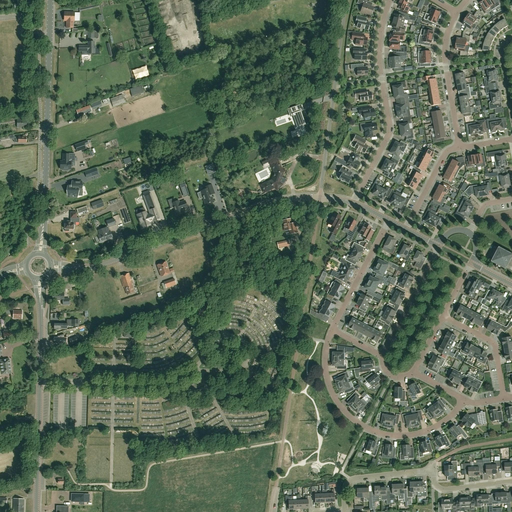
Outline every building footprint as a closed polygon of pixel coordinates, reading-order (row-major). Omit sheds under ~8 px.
[(328,15),(329,0),(321,0),(320,14),(328,15)] [(372,14),(373,11),(372,10),(373,7),(371,7),(371,6),(372,3),(363,0),(358,0),(357,4),(362,5),(362,6),(361,12),(362,12),(362,13),(365,14),(366,13),(371,15),(371,14),(372,14)] [(413,6),(408,4),(401,0),(398,6),(401,7),(400,10),(407,13),(410,8),(412,9),(413,6)] [(484,16),(487,13),(485,11),(490,8),(484,0),(482,0),(481,1),(482,2),(480,3),(483,9),(479,11),(484,16)] [(496,0),(493,2),(492,0),(484,0),(490,8),(492,6),(493,6),(495,8),(500,5),(497,0),(496,0)] [(78,6),(80,11),(99,6),(98,2),(78,6)] [(430,15),(439,19),(440,15),(440,14),(440,13),(440,12),(435,10),(436,8),(431,5),(430,8),(432,9),(430,15)] [(73,28),(73,21),(74,21),(73,12),(63,13),(64,21),(66,21),(66,28),(73,28)] [(408,20),(409,15),(404,13),(403,16),(395,14),(393,21),(403,23),(404,21),(405,20),(408,20)] [(439,19),(430,15),(426,13),(423,22),(430,25),(431,22),(436,24),(436,23),(437,23),(437,22),(438,22),(438,21),(439,19)] [(481,18),(477,13),(475,17),(469,14),(468,16),(467,15),(465,18),(474,24),(477,19),(479,21),(481,18)] [(369,23),(366,22),(367,19),(361,18),(357,17),(356,22),(358,23),(357,27),(368,30),(369,23)] [(501,21),(499,17),(497,18),(500,22),(503,29),(504,28),(507,27),(508,26),(505,19),(501,21)] [(476,26),(474,24),(465,18),(463,22),(464,22),(462,24),(468,28),(465,32),(471,34),(474,29),(476,26)] [(497,25),(493,20),(492,22),(495,26),(500,32),(501,31),(503,29),(500,22),(497,25)] [(404,33),(406,28),(403,27),(402,26),(403,23),(393,21),(392,27),(400,29),(399,32),(404,33)] [(493,28),(489,25),(487,26),(491,30),(497,35),(498,34),(500,32),(495,26),(493,28)] [(423,36),(433,38),(434,34),(433,33),(433,32),(433,31),(428,31),(429,28),(423,27),(422,30),(421,29),(420,35),(423,36)] [(497,35),(491,30),(489,33),(485,30),(484,32),(488,35),(494,39),(495,38),(497,35)] [(404,33),(399,32),(394,32),(393,35),(390,35),(390,36),(389,38),(390,39),(390,42),(400,43),(400,42),(399,42),(399,40),(401,40),(404,40),(404,39),(405,33),(404,33)] [(366,46),(367,38),(363,38),(363,34),(352,33),(351,40),(356,40),(355,45),(360,46),(360,45),(366,46)] [(433,38),(423,36),(420,35),(418,44),(425,46),(426,43),(431,44),(431,43),(432,42),(432,41),(433,41),(433,38)] [(469,42),(470,37),(464,35),(464,39),(457,38),(457,41),(456,40),(455,44),(466,46),(466,43),(467,42),(469,42)] [(494,39),(488,35),(486,38),(482,36),(481,37),(485,40),(492,43),(493,42),(494,39)] [(94,53),(94,42),(88,42),(88,46),(79,46),(79,51),(82,51),(82,55),(90,54),(94,53)] [(407,53),(404,53),(404,47),(402,47),(402,46),(400,46),(400,43),(390,42),(391,42),(391,45),(390,45),(390,47),(390,48),(390,49),(398,49),(398,53),(407,53)] [(467,56),(469,46),(466,46),(455,44),(455,48),(456,48),(455,50),(462,51),(461,56),(467,56)] [(422,58),(432,57),(432,54),(431,53),(430,52),(430,51),(425,51),(425,48),(418,49),(418,52),(418,58),(422,58)] [(366,60),(366,52),(362,52),(361,51),(361,49),(355,49),(354,56),(355,57),(356,57),(356,60),(359,60),(359,61),(360,62),(362,62),(363,61),(363,60),(366,60)] [(400,62),(403,62),(403,59),(407,59),(407,53),(398,53),(396,53),(396,57),(390,58),(390,60),(389,60),(390,63),(400,62)] [(432,57),(422,58),(418,58),(419,63),(420,63),(420,67),(426,67),(426,64),(431,63),(431,62),(432,61),(432,60),(432,57)] [(401,68),(400,62),(390,63),(390,66),(391,66),(391,69),(396,68),(396,71),(404,71),(404,68),(401,68)] [(363,68),(362,67),(362,64),(350,65),(351,70),(355,69),(355,72),(356,73),(357,73),(357,76),(367,75),(367,67),(363,68)] [(456,80),(465,79),(464,73),(468,73),(468,69),(461,70),(461,74),(455,75),(456,80)] [(494,70),(494,69),(489,70),(489,71),(486,71),(487,77),(497,76),(497,74),(497,71),(496,71),(496,70),(494,70)] [(433,79),(432,76),(424,77),(424,81),(428,81),(429,86),(437,84),(436,79),(433,79)] [(497,76),(487,77),(484,78),(485,83),(491,83),(491,84),(496,83),(496,82),(498,81),(498,80),(498,79),(498,77),(497,77),(497,76)] [(394,93),(403,91),(403,88),(406,87),(405,82),(398,83),(398,86),(393,87),(393,88),(392,88),(393,92),(394,91),(394,93)] [(466,87),(466,84),(457,86),(458,91),(461,91),(462,94),(470,93),(469,87),(466,87)] [(130,89),(132,97),(144,93),(142,86),(130,89)] [(366,93),(366,89),(355,91),(356,98),(359,97),(360,98),(361,101),(372,99),(371,92),(366,93)] [(498,91),(497,90),(492,91),(493,92),(487,93),(488,96),(490,96),(491,99),(501,97),(500,96),(501,95),(501,93),(500,92),(500,91),(498,91)] [(396,102),(401,101),(408,100),(407,94),(405,94),(405,91),(403,91),(394,93),(394,94),(393,94),(394,98),(395,98),(395,99),(396,99),(396,102)] [(460,103),(469,102),(469,99),(471,98),(470,93),(462,94),(462,97),(459,98),(460,103)] [(113,107),(126,103),(123,95),(110,99),(113,107)] [(314,99),(313,96),(310,97),(310,98),(310,100),(309,101),(311,107),(314,106),(315,109),(321,107),(320,104),(318,98),(314,99)] [(496,108),(496,105),(500,104),(500,103),(502,103),(501,102),(502,101),(501,99),(501,98),(501,97),(491,99),(491,102),(490,102),(489,104),(489,107),(490,110),(491,109),(496,108)] [(397,112),(407,110),(406,107),(409,106),(408,100),(401,101),(402,105),(396,106),(396,107),(396,111),(397,111),(397,112)] [(78,116),(92,111),(90,106),(76,110),(78,116)] [(370,110),(369,106),(358,108),(359,114),(363,113),(364,118),(365,121),(370,120),(369,117),(375,116),(373,109),(370,110)] [(471,116),(470,107),(461,109),(462,114),(463,114),(464,117),(471,116)] [(435,112),(434,109),(428,110),(428,113),(432,113),(433,118),(442,116),(441,111),(435,112)] [(404,117),(404,121),(411,119),(410,110),(407,110),(397,112),(397,113),(397,117),(398,117),(398,118),(404,117)] [(498,131),(496,118),(486,120),(488,128),(491,127),(492,133),(495,132),(496,131),(498,131)] [(499,119),(498,118),(496,118),(498,131),(499,130),(501,131),(504,131),(503,125),(506,124),(505,118),(499,119)] [(27,128),(27,120),(17,119),(17,128),(27,128)] [(400,131),(410,129),(409,124),(411,123),(410,120),(411,119),(404,121),(405,124),(399,125),(400,126),(399,126),(399,130),(400,130),(400,131)] [(483,134),(483,133),(487,132),(486,128),(485,121),(480,122),(479,123),(479,124),(476,125),(477,134),(479,134),(480,135),(483,134)] [(371,133),(371,131),(377,130),(377,129),(377,128),(377,126),(376,126),(376,123),(365,125),(364,125),(365,132),(366,138),(373,137),(372,132),(371,133)] [(477,134),(476,125),(475,123),(466,124),(467,131),(471,130),(472,136),(475,136),(476,134),(477,134)] [(298,137),(307,134),(303,125),(294,128),(295,131),(288,134),(290,140),(293,139),(293,137),(297,136),(298,137)] [(412,129),(410,129),(400,131),(401,132),(400,133),(400,136),(401,136),(402,137),(407,136),(407,139),(414,138),(413,132),(412,129)] [(433,143),(434,143),(437,142),(436,139),(440,139),(446,138),(445,132),(436,134),(436,137),(432,137),(433,143)] [(0,144),(1,145),(1,141),(10,140),(9,136),(9,134),(7,134),(7,137),(1,138),(1,139),(0,139),(0,144)] [(364,153),(368,146),(364,144),(365,141),(355,136),(352,142),(355,143),(356,145),(354,148),(364,153)] [(91,143),(90,140),(87,141),(84,142),(83,142),(75,145),(77,152),(86,149),(85,145),(88,144),(91,143)] [(408,145),(402,142),(401,144),(396,142),(395,143),(393,146),(394,146),(393,147),(401,152),(403,149),(404,149),(406,149),(408,145)] [(401,152),(393,147),(392,149),(392,148),(390,151),(391,152),(390,153),(395,155),(393,159),(399,162),(401,158),(399,157),(401,152)] [(431,151),(432,150),(427,148),(426,149),(425,151),(424,151),(422,151),(422,152),(432,158),(434,153),(431,151)] [(500,154),(499,151),(487,153),(488,157),(494,156),(495,162),(506,160),(506,159),(507,158),(506,156),(505,156),(505,154),(503,155),(503,153),(500,154)] [(429,162),(432,158),(422,152),(422,153),(420,157),(429,162)] [(357,161),(359,157),(354,154),(351,158),(350,158),(347,164),(346,166),(351,169),(352,167),(356,169),(359,163),(357,161)] [(482,161),(481,154),(475,156),(476,164),(479,164),(479,165),(482,165),(483,167),(486,167),(485,160),(482,161)] [(467,167),(474,166),(473,165),(476,164),(475,156),(468,157),(470,163),(467,163),(467,167)] [(427,167),(429,162),(420,157),(420,158),(422,159),(420,163),(427,167)] [(451,165),(458,168),(460,169),(463,166),(465,166),(465,163),(464,157),(457,159),(455,161),(453,160),(451,165)] [(384,165),(392,169),(394,170),(399,162),(393,159),(392,162),(387,159),(386,161),(385,160),(384,163),(384,164),(384,165)] [(283,172),(277,160),(270,164),(273,170),(275,170),(276,173),(274,178),(272,178),(272,180),(271,180),(261,185),(261,186),(264,192),(274,188),(277,190),(282,184),(279,182),(283,172)] [(506,168),(505,166),(507,166),(507,165),(508,164),(507,162),(506,161),(506,160),(495,162),(496,169),(493,170),(493,173),(499,172),(499,168),(500,167),(501,169),(506,168)] [(424,171),(427,167),(420,163),(417,168),(424,171)] [(392,169),(384,165),(383,166),(381,169),(382,169),(381,170),(386,173),(385,176),(390,178),(391,179),(391,178),(392,178),(394,174),(393,173),(391,172),(392,169)] [(458,174),(460,169),(458,169),(458,168),(451,165),(448,169),(458,174)] [(352,173),(350,172),(341,167),(338,173),(341,174),(342,175),(339,179),(348,184),(352,177),(350,176),(352,173)] [(455,178),(458,174),(448,169),(446,174),(453,177),(453,178),(455,178)] [(410,175),(413,176),(420,180),(422,176),(412,170),(410,175)] [(507,175),(507,173),(502,174),(502,175),(500,176),(501,181),(510,180),(509,179),(510,178),(510,176),(509,175),(509,174),(507,175)] [(451,186),(456,182),(453,178),(453,177),(446,174),(444,178),(445,179),(444,182),(451,186)] [(418,185),(420,180),(413,176),(410,181),(418,185)] [(509,187),(509,186),(511,186),(510,185),(511,184),(511,182),(510,181),(510,180),(501,181),(502,187),(504,187),(504,188),(509,187)] [(81,190),(82,182),(72,181),(72,185),(68,185),(67,195),(73,195),(73,196),(77,196),(77,190),(81,190)] [(378,197),(382,188),(379,187),(381,184),(376,181),(372,188),(375,189),(372,194),(378,197)] [(415,189),(418,185),(410,181),(408,186),(415,189)] [(483,196),(489,195),(488,187),(491,186),(490,181),(484,182),(484,184),(481,185),(483,196)] [(443,183),(442,186),(440,185),(438,190),(445,193),(447,189),(449,190),(450,190),(452,188),(447,185),(443,183)] [(214,193),(211,185),(205,188),(206,190),(201,192),(205,205),(209,203),(209,204),(210,203),(213,202),(211,194),(214,193)] [(483,196),(481,185),(481,187),(477,188),(477,185),(471,186),(471,190),(475,189),(476,198),(483,196)] [(389,196),(392,190),(387,187),(385,190),(382,188),(378,197),(383,200),(386,195),(389,196)] [(443,198),(445,193),(438,190),(435,194),(443,198)] [(396,193),(393,191),(390,197),(393,198),(390,203),(396,206),(402,194),(399,193),(396,192),(396,193)] [(407,206),(410,200),(408,199),(404,197),(401,196),(402,194),(396,206),(401,209),(404,204),(407,206)] [(443,198),(435,194),(433,199),(436,200),(435,203),(440,206),(442,207),(443,204),(446,199),(443,198)] [(471,212),(474,206),(469,204),(471,201),(464,197),(461,203),(464,205),(463,208),(471,212)] [(93,210),(104,206),(102,199),(91,203),(93,210)] [(187,208),(185,201),(179,203),(179,201),(172,203),(176,215),(183,213),(181,209),(183,208),(183,209),(187,208)] [(78,215),(88,212),(86,206),(76,209),(78,215)] [(144,208),(136,210),(137,215),(142,228),(150,225),(149,221),(152,220),(153,221),(159,219),(155,209),(146,212),(145,212),(144,208)] [(471,212),(463,208),(461,211),(458,209),(455,215),(462,218),(463,215),(468,217),(471,212)] [(431,224),(435,216),(437,213),(428,209),(425,215),(428,217),(425,222),(431,224)] [(65,224),(64,224),(64,228),(64,229),(65,229),(65,231),(69,231),(69,229),(73,229),(73,226),(75,226),(75,223),(79,223),(79,219),(77,218),(77,212),(71,212),(71,222),(67,222),(67,224),(65,224)] [(335,234),(340,225),(342,222),(339,220),(340,217),(340,216),(339,215),(338,214),(337,215),(334,213),(332,217),(331,217),(330,219),(330,220),(328,224),(333,227),(331,232),(335,234)] [(442,224),(445,217),(440,214),(438,218),(435,216),(431,224),(436,227),(439,222),(442,224)] [(106,221),(108,227),(116,225),(114,218),(106,221)] [(352,238),(355,232),(352,230),(357,222),(350,218),(348,222),(345,223),(346,225),(345,228),(349,230),(347,235),(348,235),(352,238)] [(297,233),(296,226),(295,223),(291,223),(290,219),(282,221),(285,231),(289,230),(292,229),(293,234),(297,233)] [(365,248),(369,241),(368,241),(373,231),(370,230),(371,227),(364,224),(359,234),(363,236),(362,238),(365,239),(363,242),(360,242),(358,245),(360,245),(362,247),(365,248)] [(109,231),(108,227),(98,230),(97,229),(92,231),(93,232),(94,234),(95,236),(98,235),(100,242),(112,238),(110,231),(109,231)] [(393,254),(396,248),(394,246),(394,244),(396,240),(390,237),(385,246),(388,248),(387,251),(393,254)] [(278,249),(290,246),(289,240),(277,243),(278,249)] [(354,250),(353,251),(352,253),(360,257),(363,251),(359,249),(359,248),(360,245),(358,245),(354,243),(351,247),(353,248),(354,250)] [(407,262),(411,255),(408,253),(411,248),(405,245),(399,255),(405,258),(404,260),(407,262)] [(506,268),(511,256),(511,254),(499,248),(493,261),(506,268)] [(421,270),(424,262),(422,261),(422,259),(424,255),(418,252),(413,261),(416,262),(414,266),(421,270)] [(360,257),(352,253),(351,255),(349,256),(347,255),(345,260),(351,263),(352,261),(353,260),(357,263),(360,257)] [(351,275),(354,269),(352,268),(354,265),(351,263),(345,260),(341,258),(340,262),(343,264),(340,269),(351,275)] [(385,263),(379,260),(378,262),(377,261),(375,265),(386,270),(389,265),(391,266),(393,263),(387,260),(385,263)] [(161,276),(170,273),(166,262),(157,265),(161,276)] [(387,282),(388,279),(383,276),(386,270),(375,265),(373,269),(374,269),(373,271),(379,274),(378,277),(384,280),(387,282)] [(412,284),(414,281),(413,280),(414,278),(410,277),(412,273),(399,267),(397,270),(406,275),(403,279),(412,284)] [(351,275),(340,269),(338,273),(333,270),(330,275),(344,283),(346,279),(348,280),(351,275)] [(134,292),(131,284),(132,284),(129,273),(119,276),(123,287),(124,287),(127,294),(134,292)] [(376,280),(371,277),(370,278),(369,278),(367,282),(377,287),(379,284),(381,285),(384,280),(378,277),(376,280)] [(166,288),(176,285),(174,278),(164,282),(166,288)] [(412,284),(403,279),(402,278),(398,286),(404,289),(405,286),(409,288),(411,284),(412,284)] [(483,283),(478,280),(473,278),(472,280),(471,280),(468,285),(476,289),(477,290),(479,291),(480,287),(481,288),(483,283)] [(333,282),(330,288),(332,289),(341,294),(344,288),(340,286),(340,285),(341,282),(335,279),(334,283),(333,282)] [(375,297),(377,294),(374,293),(377,287),(367,282),(365,286),(366,286),(365,288),(370,291),(369,294),(375,297)] [(476,289),(468,285),(465,290),(471,293),(469,296),(475,299),(477,294),(476,293),(477,290),(476,289)] [(394,296),(403,301),(405,298),(404,297),(405,295),(401,293),(403,291),(397,288),(395,290),(393,295),(394,296)] [(338,299),(341,294),(332,289),(329,294),(328,294),(326,297),(332,300),(333,298),(334,297),(338,299)] [(494,300),(499,291),(494,290),(493,289),(490,295),(487,294),(484,299),(490,302),(492,299),(494,300)] [(64,299),(64,291),(59,291),(59,293),(52,293),(53,300),(63,300),(63,305),(69,305),(69,299),(64,299)] [(500,308),(503,302),(501,301),(504,295),(503,294),(499,291),(494,300),(497,302),(495,305),(500,308)] [(373,297),(367,294),(366,296),(362,294),(361,296),(360,296),(359,299),(368,304),(370,299),(372,299),(373,297)] [(403,301),(394,296),(393,295),(389,303),(395,306),(396,303),(400,305),(402,300),(403,301)] [(332,312),(335,306),(331,304),(330,303),(332,300),(326,297),(324,301),(325,301),(322,307),(332,312)] [(365,312),(367,309),(365,308),(368,304),(359,299),(360,300),(357,304),(361,306),(359,309),(365,312)] [(511,299),(509,305),(505,303),(502,310),(508,313),(509,310),(511,311),(511,299)] [(386,313),(394,318),(394,317),(396,312),(392,310),(394,308),(388,305),(387,307),(384,312),(386,313)] [(461,317),(466,308),(461,306),(457,314),(459,315),(458,316),(461,317)] [(329,317),(332,312),(322,307),(319,314),(316,313),(314,316),(322,321),(325,315),(329,317)] [(467,318),(471,311),(466,308),(461,317),(462,316),(465,318),(465,317),(467,318)] [(22,319),(22,310),(13,310),(13,319),(22,319)] [(471,322),(476,313),(471,311),(467,318),(469,319),(468,320),(471,321),(471,322)] [(386,313),(384,312),(380,320),(386,323),(387,320),(391,322),(392,320),(393,321),(394,318),(386,313)] [(476,324),(480,316),(476,313),(471,322),(474,324),(474,323),(476,324)] [(481,326),(485,318),(480,316),(476,324),(481,326)] [(353,330),(358,321),(353,318),(349,326),(351,327),(350,328),(353,330)] [(492,333),(496,324),(491,322),(492,320),(490,319),(487,325),(489,326),(487,330),(492,332),(491,333),(492,333)] [(78,326),(78,320),(67,320),(67,323),(62,323),(54,323),(54,329),(67,330),(67,326),(78,326)] [(359,331),(363,324),(358,321),(353,330),(354,329),(356,331),(357,330),(359,331)] [(511,326),(511,321),(510,321),(508,326),(506,327),(503,330),(505,333),(511,326)] [(496,324),(492,333),(495,335),(495,334),(497,335),(500,329),(502,330),(504,326),(502,325),(497,323),(496,324)] [(363,334),(367,326),(363,324),(359,331),(360,332),(360,333),(363,334)] [(368,336),(372,329),(367,326),(363,334),(366,336),(366,335),(368,336)] [(372,340),(377,331),(372,329),(368,336),(370,337),(370,338),(373,339),(372,340)] [(378,342),(382,334),(377,331),(372,340),(375,341),(376,341),(378,342)] [(457,337),(449,332),(448,334),(447,334),(445,337),(454,342),(457,337)] [(71,345),(79,342),(76,336),(69,339),(71,345)] [(451,346),(454,342),(445,337),(446,338),(445,340),(444,343),(451,346)] [(451,346),(444,343),(443,344),(442,344),(441,347),(440,346),(440,347),(449,351),(451,346)] [(460,352),(463,353),(468,356),(468,354),(473,345),(470,344),(468,343),(466,347),(463,346),(460,352)] [(473,357),(477,349),(475,348),(476,348),(473,346),(473,345),(468,354),(473,357)] [(446,356),(449,351),(440,347),(439,350),(438,352),(446,356)] [(479,350),(477,349),(473,357),(478,359),(483,350),(482,350),(482,351),(479,350)] [(347,353),(347,350),(339,350),(339,353),(333,353),(333,356),(332,356),(332,359),(344,359),(344,353),(347,353)] [(485,364),(488,359),(485,357),(487,354),(485,353),(486,352),(483,350),(478,359),(477,361),(482,363),(485,364)] [(439,365),(441,366),(441,367),(444,362),(443,361),(445,359),(439,356),(438,358),(434,356),(431,361),(430,361),(439,365)] [(11,373),(9,359),(0,360),(0,370),(2,370),(3,374),(2,374),(11,373)] [(346,369),(347,366),(344,366),(344,359),(332,359),(332,363),(333,363),(333,366),(338,366),(338,369),(346,369)] [(369,361),(369,359),(364,359),(365,362),(362,362),(362,367),(360,368),(360,373),(370,372),(369,368),(374,368),(373,366),(375,366),(374,362),(373,362),(373,361),(369,361)] [(438,371),(441,366),(439,365),(430,361),(429,364),(430,364),(429,366),(432,368),(431,371),(437,374),(438,371)] [(453,383),(458,374),(454,372),(455,370),(452,369),(449,374),(451,375),(449,379),(451,380),(450,381),(453,383)] [(337,387),(348,382),(347,379),(349,377),(347,372),(339,375),(341,378),(335,380),(337,383),(335,383),(337,387)] [(377,375),(376,374),(373,377),(371,374),(369,375),(365,379),(367,382),(368,381),(372,387),(374,385),(375,386),(379,384),(378,382),(381,380),(379,378),(380,378),(378,375),(377,375)] [(463,376),(458,374),(453,383),(454,383),(454,382),(459,384),(461,381),(463,382),(466,376),(464,375),(463,376)] [(473,382),(468,379),(469,378),(466,376),(463,382),(466,383),(464,387),(469,390),(468,390),(469,390),(473,382)] [(478,390),(483,383),(475,378),(473,382),(469,390),(472,392),(472,391),(474,392),(476,389),(478,390)] [(350,388),(348,382),(337,387),(338,390),(339,389),(340,392),(346,390),(347,393),(354,390),(353,387),(350,388)] [(414,384),(413,383),(410,384),(411,386),(409,386),(411,390),(408,392),(413,401),(417,399),(416,395),(421,393),(419,390),(421,389),(419,385),(417,386),(416,383),(414,384)] [(401,388),(401,387),(397,386),(397,388),(395,387),(395,398),(400,399),(400,402),(405,402),(406,392),(402,392),(403,388),(401,388)] [(352,409),(361,401),(358,398),(360,396),(356,392),(350,398),(352,400),(348,404),(351,406),(350,407),(352,409)] [(440,416),(443,414),(442,413),(445,411),(441,407),(444,405),(441,401),(439,398),(434,402),(436,404),(433,406),(440,416)] [(365,405),(361,401),(352,409),(354,412),(355,411),(358,413),(362,409),(364,411),(368,407),(366,404),(365,405)] [(428,406),(423,410),(431,420),(437,417),(437,418),(440,416),(433,406),(430,408),(428,406)] [(495,410),(495,409),(492,409),(492,411),(490,411),(492,421),(498,420),(499,423),(503,422),(502,413),(497,413),(497,410),(495,410)] [(416,415),(412,415),(415,427),(418,427),(418,425),(421,425),(420,419),(423,419),(421,412),(421,410),(419,411),(415,412),(416,415)] [(482,412),(481,412),(481,413),(481,412),(481,413),(477,413),(477,414),(474,415),(474,419),(473,419),(472,418),(471,416),(470,417),(467,414),(462,420),(464,422),(462,423),(467,427),(468,426),(470,427),(474,423),(476,425),(479,425),(487,424),(485,412),(483,412),(482,412)] [(387,428),(390,416),(383,415),(384,414),(380,413),(379,419),(382,420),(381,425),(384,426),(384,427),(387,428)] [(398,423),(400,415),(397,414),(396,417),(390,416),(387,428),(391,429),(391,427),(394,428),(395,422),(398,423)] [(406,417),(405,414),(402,415),(404,423),(407,422),(408,428),(411,427),(412,428),(415,427),(412,415),(406,417)] [(457,428),(455,426),(454,427),(453,426),(450,428),(451,429),(449,430),(456,438),(461,434),(465,439),(468,437),(460,426),(457,428)] [(440,436),(440,435),(436,436),(437,437),(435,438),(437,441),(435,442),(437,446),(439,445),(440,447),(445,445),(446,447),(451,445),(446,437),(443,438),(442,435),(440,436)] [(376,441),(372,440),(372,441),(370,440),(369,443),(367,442),(366,447),(368,447),(367,450),(372,452),(371,455),(376,456),(379,447),(376,446),(377,443),(375,442),(376,441)] [(425,442),(424,441),(421,442),(421,443),(419,443),(420,446),(418,447),(419,451),(421,451),(422,454),(429,452),(429,453),(433,452),(431,444),(427,445),(426,442),(425,442)] [(392,445),(392,444),(388,444),(388,445),(386,445),(386,447),(384,447),(383,452),(385,452),(385,455),(392,456),(392,457),(395,457),(396,450),(393,449),(393,446),(392,445)] [(408,445),(408,444),(405,444),(405,446),(403,446),(403,449),(401,449),(401,453),(403,453),(404,456),(409,456),(409,458),(414,458),(414,449),(410,449),(410,445),(408,445)] [(507,463),(507,460),(501,461),(501,465),(505,465),(505,472),(510,471),(510,463),(507,463)] [(454,471),(458,471),(457,461),(452,461),(452,465),(445,466),(445,471),(454,471)] [(488,465),(488,461),(483,461),(483,463),(483,467),(486,467),(486,474),(492,474),(491,465),(488,465)] [(492,474),(497,474),(497,466),(500,466),(500,461),(494,461),(495,465),(491,465),(492,474)] [(471,467),(471,463),(465,464),(465,469),(468,469),(469,476),(474,476),(474,467),(471,467)] [(474,476),(480,476),(479,471),(483,471),(483,467),(483,463),(476,463),(477,467),(474,467),(474,476)] [(458,474),(458,471),(454,471),(445,471),(445,477),(452,476),(452,480),(458,480),(458,474)] [(417,494),(417,483),(414,483),(414,481),(410,481),(411,491),(407,491),(407,497),(413,497),(413,494),(417,494)] [(417,483),(417,494),(421,494),(422,497),(427,497),(427,486),(423,486),(423,481),(419,481),(419,482),(417,483)] [(390,504),(394,504),(394,499),(396,499),(396,494),(398,494),(398,485),(392,485),(393,496),(390,496),(390,504)] [(378,496),(381,496),(381,486),(375,487),(375,496),(372,496),(372,501),(373,508),(375,511),(376,511),(375,510),(375,508),(376,506),(376,502),(377,502),(378,496)] [(390,504),(390,496),(389,496),(389,495),(387,495),(386,486),(381,486),(381,496),(381,498),(382,500),(387,500),(387,504),(390,504)] [(355,504),(358,504),(358,502),(361,502),(361,498),(363,498),(363,488),(357,489),(358,496),(354,496),(355,504)] [(369,501),(372,501),(372,496),(372,495),(369,495),(369,488),(363,488),(363,498),(366,498),(369,501)] [(492,504),(501,504),(501,493),(495,493),(496,501),(492,501),(492,503),(492,504)] [(501,493),(501,504),(504,504),(509,504),(509,506),(511,506),(510,503),(510,502),(510,499),(507,499),(506,493),(501,493)] [(474,499),(474,502),(474,505),(475,507),(481,506),(483,506),(483,504),(483,495),(477,495),(477,497),(474,497),(474,499)] [(489,503),(489,495),(483,495),(483,504),(486,504),(486,506),(492,506),(492,504),(492,503),(489,503)] [(289,509),(294,509),(293,500),(293,497),(288,497),(288,496),(285,496),(285,501),(288,501),(289,509)] [(456,501),(456,506),(457,507),(457,511),(462,511),(466,511),(466,507),(465,497),(460,498),(460,499),(456,499),(456,501)] [(474,499),(471,499),(471,497),(465,497),(466,507),(469,507),(469,511),(474,511),(475,507),(474,505),(474,502),(474,499)] [(18,511),(23,511),(24,499),(13,499),(13,511),(18,511)] [(438,511),(444,511),(444,509),(448,509),(447,499),(442,500),(442,508),(439,508),(438,511)] [(453,507),(453,499),(447,499),(448,509),(451,509),(451,511),(456,511),(457,511),(457,507),(453,507)]
